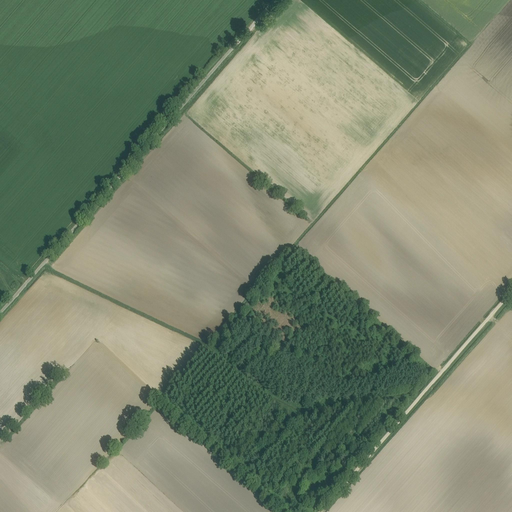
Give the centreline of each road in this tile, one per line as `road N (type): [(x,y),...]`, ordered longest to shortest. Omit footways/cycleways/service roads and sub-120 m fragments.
road 1 (unclassified): [(0,313),(274,0)]
road 2 (residential): [(511,291),(320,511)]
